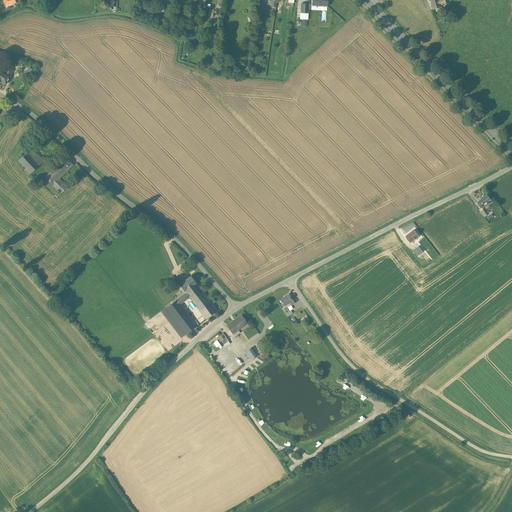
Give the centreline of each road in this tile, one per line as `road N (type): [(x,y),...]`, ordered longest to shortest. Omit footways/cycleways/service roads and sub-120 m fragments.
road 1 (unclassified): [(234,308),(175,238),(22,107)]
road 2 (unclassified): [(511,455),(469,443),(359,373),(290,279)]
road 3 (unclassified): [(234,308),(31,511)]
road 4 (unclassified): [(511,165),(290,279)]
road 5 (secondary): [(368,2),(511,150)]
